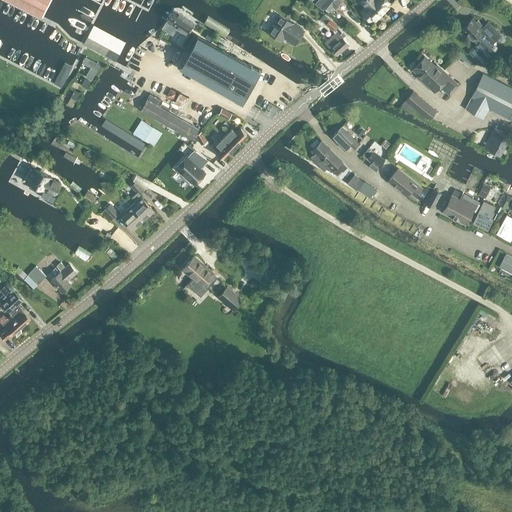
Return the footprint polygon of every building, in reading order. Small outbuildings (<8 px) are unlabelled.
[(5,0),(41,17),(49,0),(5,0)] [(318,0),(317,1),(329,10),(333,6),(335,8),(340,1),(339,0),(318,0)] [(362,0),(362,1),(368,6),(363,12),(372,20),(375,17),(377,19),(389,6),(387,4),(390,1),(388,0),(362,0)] [(186,33),(193,22),(174,10),(167,20),(186,33)] [(295,44),(304,31),(280,15),(268,32),(282,41),(284,37),(295,44)] [(333,29),(337,25),(325,15),(321,20),(333,29)] [(477,20),(474,17),(459,30),(466,37),(469,35),(477,44),(470,50),(481,62),(492,51),(488,46),(499,35),(488,23),(482,30),(480,28),(483,25),(478,20),(477,20)] [(114,60),(124,41),(94,26),(84,44),(114,60)] [(216,34),(209,30),(205,37),(212,41),(216,34)] [(337,54),(348,44),(336,30),(334,32),(335,33),(325,42),(337,54)] [(185,54),(178,67),(223,93),(242,103),(260,70),(224,51),(196,35),(187,50),(186,52),(185,53),(185,54)] [(47,56),(37,75),(48,80),(57,61),(47,56)] [(90,80),(95,71),(98,68),(99,64),(84,56),(82,59),(81,63),(89,67),(84,77),(90,80)] [(438,68),(428,58),(416,70),(426,80),(425,81),(437,94),(443,88),(452,96),(461,88),(440,66),(438,68)] [(65,63),(54,82),(62,87),(73,67),(65,63)] [(511,88),(483,74),(465,109),(483,120),(489,109),(511,120),(511,88)] [(85,78),(82,84),(81,85),(87,88),(90,83),(91,81),(85,78)] [(76,100),(80,93),(75,90),(70,97),(76,100)] [(438,113),(416,92),(404,106),(412,114),(417,109),(430,122),(438,113)] [(193,140),(199,129),(146,100),(140,110),(193,140)] [(222,108),(219,114),(224,117),(228,119),(231,113),(224,109),(222,108)] [(150,143),(155,136),(152,135),(156,129),(143,120),(135,133),(150,143)] [(359,144),(342,127),(340,125),(330,134),(344,148),(350,144),(354,148),(359,144)] [(357,131),(361,135),(365,130),(361,126),(357,131)] [(232,128),(225,136),(236,146),(238,144),(240,142),(248,134),(241,128),(237,133),(232,128)] [(490,137),(485,147),(488,149),(500,155),(509,137),(493,130),(490,137)] [(201,144),(207,141),(201,132),(195,135),(201,144)] [(224,136),(217,144),(222,148),(217,153),(223,159),(224,157),(230,151),(231,152),(236,146),(225,136),(224,136)] [(347,166),(321,140),(311,149),(314,152),(311,156),(317,162),(324,169),(327,166),(337,175),(347,166)] [(376,171),(384,160),(369,147),(363,155),(372,162),(369,166),(376,171)] [(86,157),(92,155),(90,149),(84,152),(86,157)] [(187,157),(177,167),(179,168),(177,170),(183,176),(185,177),(192,183),(193,182),(195,183),(204,173),(199,168),(201,166),(201,167),(208,160),(194,150),(193,151),(194,151),(188,158),(187,157)] [(70,154),(66,152),(63,157),(74,163),(77,158),(70,154)] [(29,166),(23,178),(31,183),(28,187),(37,192),(39,187),(43,189),(44,188),(54,194),(60,183),(49,178),(50,177),(29,166)] [(416,197),(423,187),(398,167),(387,181),(405,196),(409,191),(416,197)] [(135,201),(130,206),(143,220),(153,211),(139,194),(144,190),(142,189),(143,188),(136,182),(131,186),(137,193),(132,197),(135,201)] [(484,197),(489,187),(484,184),(478,195),(484,197)] [(424,190),(429,193),(432,188),(427,185),(424,190)] [(462,192),(455,188),(452,193),(442,211),(466,224),(475,207),(476,208),(480,201),(462,191),(462,192)] [(432,192),(423,205),(431,209),(439,196),(432,192)] [(483,202),(473,222),(488,229),(493,218),(492,216),(495,211),(494,208),(483,202)] [(111,220),(114,217),(118,214),(110,205),(106,209),(101,213),(111,220)] [(130,206),(120,215),(132,229),(143,220),(130,206)] [(510,240),(511,237),(511,215),(507,213),(496,233),(510,240)] [(85,261),(90,254),(79,246),(74,254),(85,261)] [(511,272),(511,254),(506,252),(499,265),(511,272)] [(202,286),(213,273),(193,256),(182,269),(183,270),(182,271),(181,273),(181,277),(185,280),(188,280),(190,278),(191,277),(202,286)] [(275,274),(284,263),(275,256),(266,266),(275,274)] [(66,268),(61,263),(57,266),(62,271),(61,272),(60,272),(52,279),(62,291),(70,284),(67,281),(76,272),(69,264),(66,268)] [(28,275),(18,266),(14,270),(33,289),(46,276),(36,266),(28,275)] [(233,311),(243,300),(227,287),(218,298),(233,311)] [(22,300),(13,289),(0,300),(0,302),(7,310),(7,311),(10,315),(21,327),(30,319),(17,304),(22,300)] [(7,318),(6,317),(4,315),(0,318),(0,322),(5,328),(0,332),(0,333),(5,340),(11,335),(12,335),(21,327),(10,315),(7,318)]
